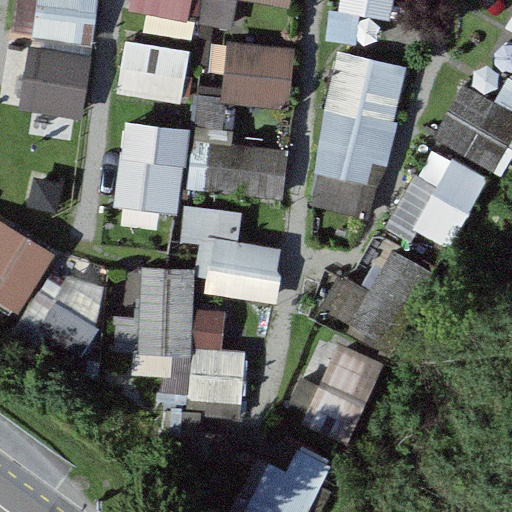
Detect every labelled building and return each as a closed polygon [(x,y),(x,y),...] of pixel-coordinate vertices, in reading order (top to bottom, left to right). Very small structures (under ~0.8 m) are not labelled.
[(93,0),(33,0),(29,38),(88,45),(93,0)] [(194,0),(126,0),(125,8),(191,20),(194,0)] [(392,0),(339,0),(338,9),(389,19),(392,0)] [(186,48),(121,38),(113,92),(177,102),(186,48)] [(291,47),(225,41),(219,100),(285,107),(291,47)] [(88,54),(27,45),(18,109),(78,118),(88,54)] [(402,64),(334,51),(311,171),(378,184),(402,64)] [(511,129),(511,113),(461,85),(431,138),(489,171),(511,129)] [(185,128),(123,120),(111,204),(174,213),(185,128)] [(285,150),(207,142),(202,190),(280,198),(285,150)] [(486,175),(450,156),(411,228),(447,247),(486,175)] [(51,255),(0,222),(0,303),(14,312),(51,255)] [(279,247),(212,235),(202,291),(269,302),(279,247)] [(437,272),(391,247),(349,324),(394,349),(437,272)] [(192,267),(139,265),(136,350),(189,352),(192,267)] [(101,327),(52,299),(32,332),(81,360),(101,327)] [(379,360),(334,341),(299,422),(343,442),(379,360)] [(191,346),(188,398),(240,401),(243,349),(191,346)] [(300,511),(314,485),(266,461),(240,511),(300,511)]
